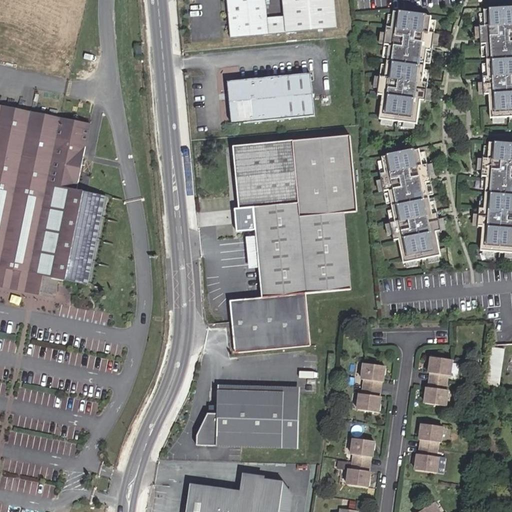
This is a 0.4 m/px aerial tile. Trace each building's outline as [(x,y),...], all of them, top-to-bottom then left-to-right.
[(226,0),(230,36),(267,33),(266,17),(264,0),(226,0)] [(335,27),(332,0),(282,0),(284,16),(285,31),(335,27)] [(511,6),(487,8),(487,9),(483,9),(484,28),(479,28),(480,47),(485,46),(487,78),(482,78),(483,97),(488,96),(490,120),(511,118),(511,6)] [(419,100),(424,101),(427,83),(422,82),(426,51),(431,51),(433,33),(428,32),(430,14),(426,13),(397,9),(397,10),(392,9),(390,27),(385,27),(383,45),(388,46),(384,77),(379,76),(376,95),(381,95),(378,119),(416,124),(419,100)] [(285,31),(284,16),(266,17),(267,33),(285,31)] [(235,90),(236,97),(229,97),(231,122),(313,115),(309,73),(227,80),(227,83),(228,84),(228,85),(228,86),(229,86),(229,87),(230,87),(230,88),(231,88),(231,89),(232,89),(233,90),(234,90),(235,90)] [(229,97),(236,97),(235,90),(234,90),(233,90),(232,89),(231,89),(231,88),(230,88),(230,87),(229,87),(229,86),(228,86),(228,85),(228,84),(227,83),(229,97)] [(60,278),(90,284),(108,197),(79,191),(92,124),(0,105),(0,281),(27,287),(28,283),(42,285),(44,275),(60,278)] [(363,289),(350,135),(234,145),(239,209),(253,207),(260,297),(223,300),(228,352),(303,346),(299,294),(363,289)] [(511,139),(493,139),(493,140),(489,139),(488,158),(483,157),(482,176),(487,176),(485,208),(480,207),(479,226),(484,226),(482,250),(511,251),(511,139)] [(437,213),(432,214),(425,183),(430,182),(427,164),(422,165),(418,147),(414,148),(414,147),(385,153),(385,154),(381,155),(384,173),(379,174),(383,192),(388,191),(394,222),(389,223),(393,241),(398,240),(402,263),(440,256),(435,233),(440,232),(437,213)] [(27,287),(57,293),(60,278),(44,275),(42,285),(28,283),(27,287)] [(495,348),(494,355),(504,356),(504,348),(495,348)] [(450,376),(452,360),(431,357),(429,373),(431,373),(430,380),(446,382),(447,375),(450,376)] [(382,380),(384,364),(364,361),(362,377),(364,378),(363,385),(380,387),(380,380),(382,380)] [(445,390),(446,382),(430,380),(429,387),(427,387),(425,403),(446,406),(448,390),(445,390)] [(379,394),(380,387),(363,385),(362,392),(360,392),(357,407),(378,410),(380,394),(379,394)] [(197,444),(298,447),(300,391),(218,389),(218,412),(217,419),(204,419),(197,434),(197,444)] [(441,442),(443,426),(423,424),(421,440),(422,440),(421,447),(438,449),(438,442),(441,442)] [(372,455),(374,439),(353,436),(351,452),(354,452),(353,459),(369,462),(370,455),(372,455)] [(437,456),(438,449),(421,447),(421,454),(419,454),(417,470),(437,472),(439,457),(437,456)] [(368,469),(369,462),(353,459),(352,467),(349,466),(347,482),(368,485),(370,469),(368,469)] [(243,482),(240,497),(191,489),(187,511),(288,511),(290,500),(282,488),(243,482)] [(441,511),(435,502),(419,511),(441,511)]
